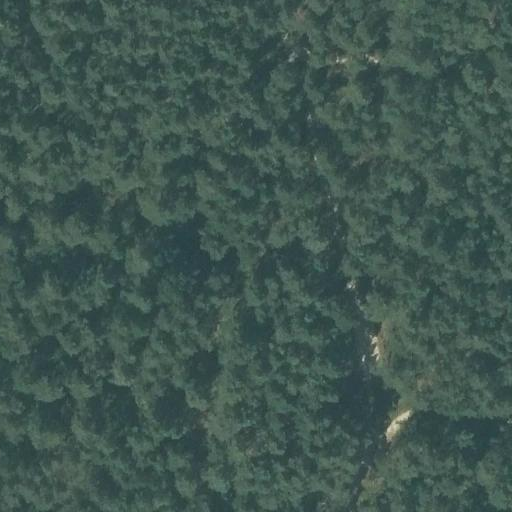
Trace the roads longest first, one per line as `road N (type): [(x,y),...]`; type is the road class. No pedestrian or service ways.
road 1 (track): [(387,406),(370,376),(292,80)]
road 2 (track): [(511,417),(387,406),(337,511)]
road 3 (track): [(511,41),(292,80)]
